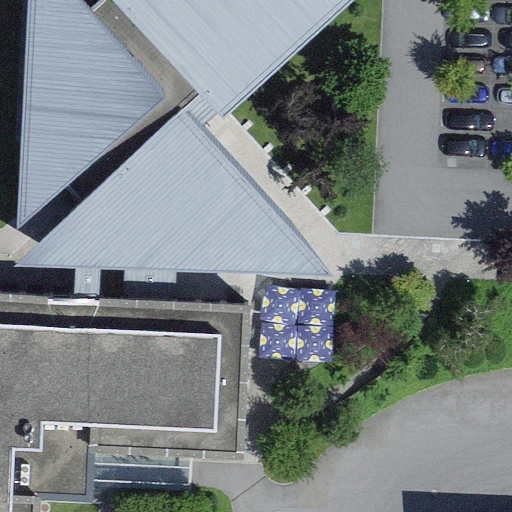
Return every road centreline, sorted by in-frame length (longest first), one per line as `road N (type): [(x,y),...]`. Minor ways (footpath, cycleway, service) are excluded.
road 1 (unknown): [(410,0),(400,179),(424,204),(511,220)]
road 2 (unknown): [(511,445),(357,511)]
